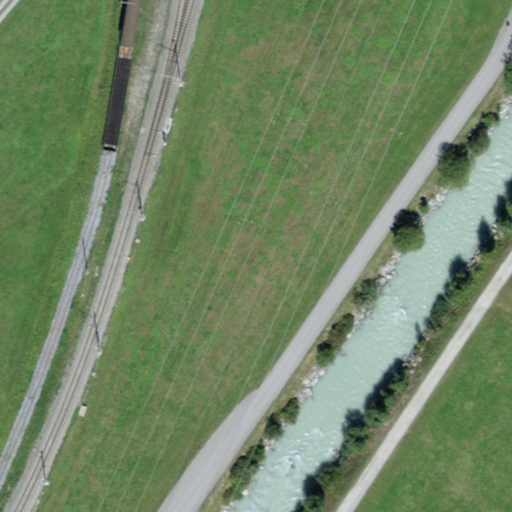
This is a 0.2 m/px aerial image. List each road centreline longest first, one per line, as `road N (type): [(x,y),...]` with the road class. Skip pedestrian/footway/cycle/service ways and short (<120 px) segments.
road 1 (unclassified): [(511,39),(184,511)]
road 2 (track): [(344,511),(511,258)]
